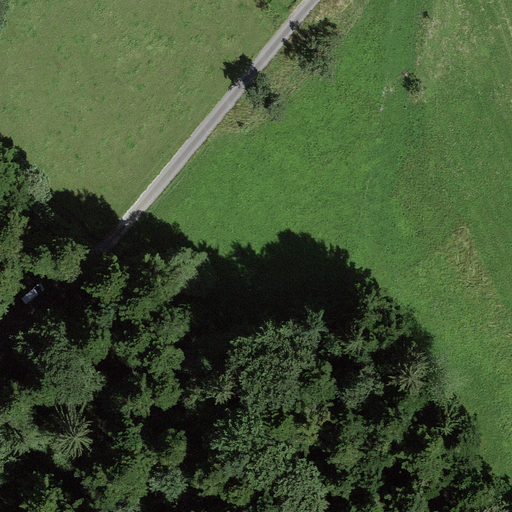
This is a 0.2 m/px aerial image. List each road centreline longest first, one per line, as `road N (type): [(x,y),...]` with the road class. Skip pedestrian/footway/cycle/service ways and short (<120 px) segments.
road 1 (track): [(274,511),(337,374),(376,209),(406,0)]
road 2 (track): [(0,350),(121,234),(300,15)]
road 3 (track): [(0,152),(121,234)]
